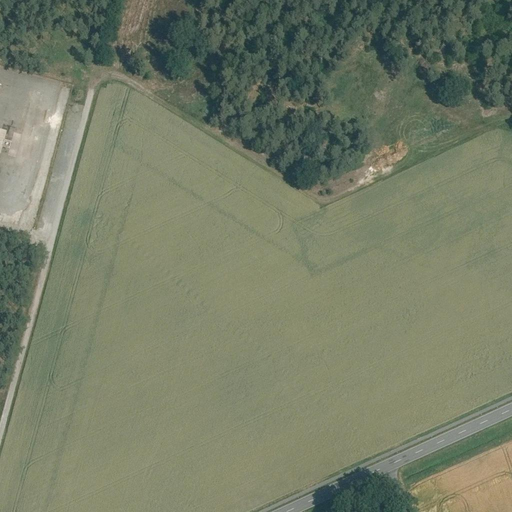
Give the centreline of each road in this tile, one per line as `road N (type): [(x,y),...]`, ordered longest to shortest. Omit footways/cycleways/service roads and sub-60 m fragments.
road 1 (unclassified): [(81,92),(0,395)]
road 2 (tertiary): [(289,511),(511,410)]
